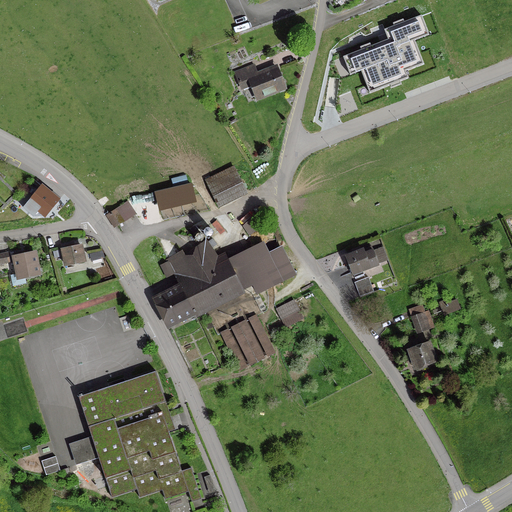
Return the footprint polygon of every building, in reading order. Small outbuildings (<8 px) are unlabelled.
[(390,39),(343,57),(350,75),(363,71),(370,91),(391,83),(392,87),(400,83),(399,81),(408,77),(406,71),(424,64),(414,39),(429,34),(421,15),(386,28),(390,39)] [(275,67),(256,75),(253,67),(235,74),(240,85),(249,81),(256,99),(284,88),(275,67)] [(233,169),(206,183),(217,205),(244,192),(233,169)] [(32,216),(37,210),(44,216),(57,201),(40,187),(28,202),(23,208),(32,216)] [(134,213),(126,202),(106,215),(113,226),(134,213)] [(258,297),(297,276),(282,246),(269,253),(264,242),(237,256),(237,257),(251,284),(258,297)] [(186,257),(181,253),(167,260),(175,274),(212,256),(204,243),(186,257)] [(86,253),(85,245),(61,249),(65,265),(83,262),(82,254),(86,253)] [(356,252),(345,256),(352,274),(353,274),(355,279),(362,276),(361,271),(387,261),(382,247),(372,251),(371,247),(360,251),(359,248),(355,250),(356,252)] [(6,253),(0,254),(0,263),(8,262),(6,253)] [(21,256),(20,253),(12,255),(17,278),(38,274),(34,253),(21,256)] [(237,257),(153,299),(167,326),(251,284),(237,257)] [(367,277),(353,283),(359,297),(373,291),(367,277)] [(444,314),(458,308),(455,301),(448,304),(447,300),(440,303),(444,314)] [(280,318),(297,310),(293,301),(276,309),(280,318)] [(409,311),(411,318),(416,332),(432,326),(427,312),(424,313),(421,306),(409,311)] [(240,372),(276,353),(256,316),(220,334),(240,372)] [(409,362),(412,361),(416,371),(426,367),(425,364),(435,361),(428,343),(414,348),(413,348),(411,349),(408,350),(410,355),(407,356),(409,362)] [(158,404),(165,402),(155,371),(78,397),(111,498),(136,489),(139,498),(161,490),(164,499),(197,489),(190,468),(181,471),(158,404)] [(55,456),(40,461),(45,475),(59,471),(55,456)]
